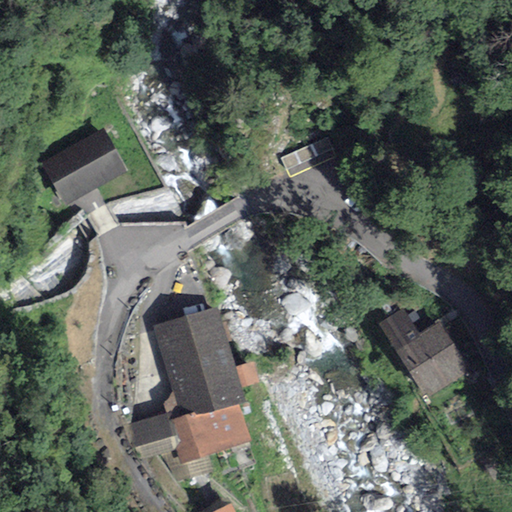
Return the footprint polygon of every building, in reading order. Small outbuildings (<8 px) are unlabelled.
[(169,187),(124,113),(111,123),(94,138),(46,183),(35,198),(24,237),(43,259),(71,228),(109,202),(169,187)] [(248,188),(228,148),(207,159),(227,199),(248,188)] [(217,309),(156,327),(181,411),(184,420),(238,403),(246,401),(242,387),(262,381),(256,361),(234,367),(217,309)] [(415,333),(401,310),(381,322),(426,397),(469,372),(437,320),(415,333)] [(250,439),(238,403),(184,420),(181,411),(134,428),(146,462),(170,460),(177,482),(212,473),(210,455),(220,452),(246,441),(250,439)] [(255,463),(246,441),(220,452),(229,474),(255,463)] [(231,511),(227,503),(210,511),(231,511)]
